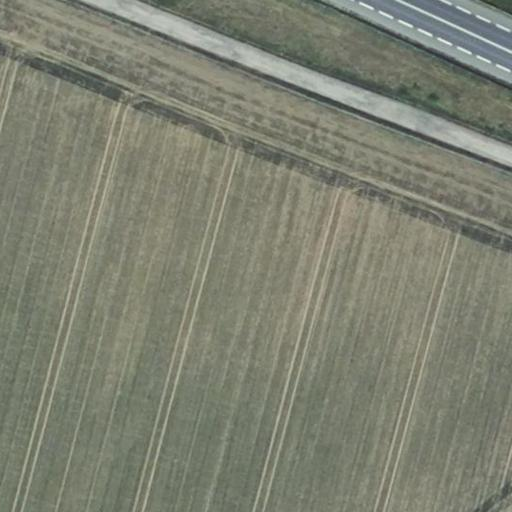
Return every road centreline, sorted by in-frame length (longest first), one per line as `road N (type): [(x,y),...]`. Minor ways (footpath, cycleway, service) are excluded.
road 1 (track): [(103,0),(511,157)]
road 2 (primary): [(395,0),(511,53)]
